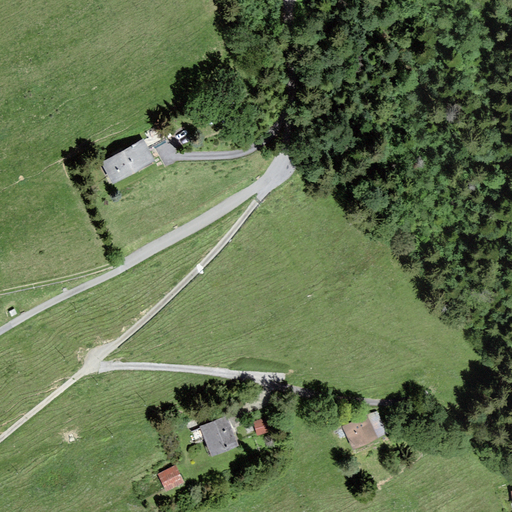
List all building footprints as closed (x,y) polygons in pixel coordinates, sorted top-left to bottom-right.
[(161,126),(146,133),(151,143),(166,136),(161,126)] [(110,159),(103,163),(114,182),(154,160),(152,155),(144,141),(110,159)] [(379,412),(345,427),(354,448),(388,433),(385,425),(379,412)] [(230,424),(227,417),(203,426),(213,455),(238,445),(230,424)] [(265,418),(255,421),(259,434),(269,431),(265,418)] [(178,464),(159,473),(168,490),(186,481),(178,464)]
